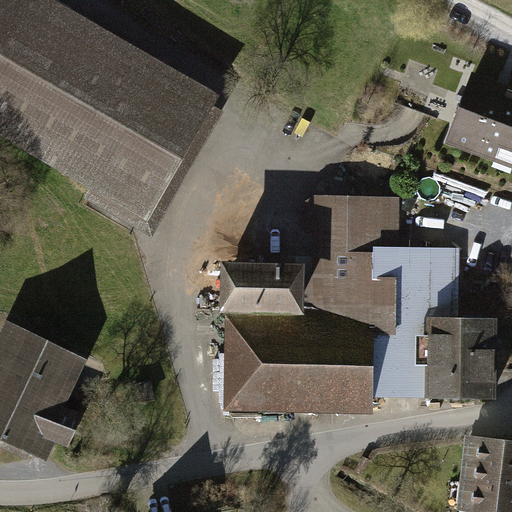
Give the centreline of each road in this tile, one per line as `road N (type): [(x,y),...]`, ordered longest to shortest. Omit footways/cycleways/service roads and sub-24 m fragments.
road 1 (unclassified): [(306,446),(78,487),(0,492)]
road 2 (unclassified): [(511,422),(306,446)]
